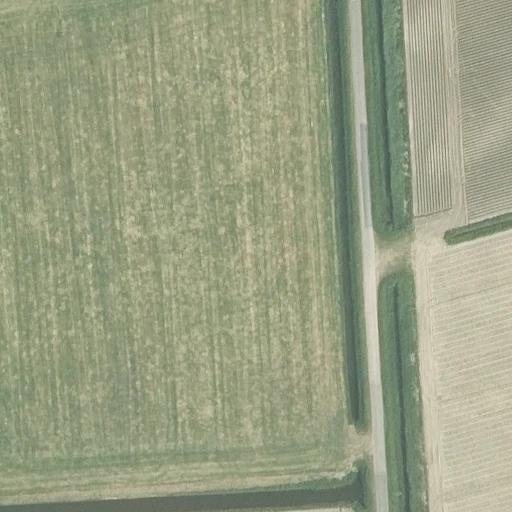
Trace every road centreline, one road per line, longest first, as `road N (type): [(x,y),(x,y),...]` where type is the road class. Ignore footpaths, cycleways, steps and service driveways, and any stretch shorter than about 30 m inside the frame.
road 1 (unclassified): [(380,511),(352,0)]
road 2 (track): [(366,258),(422,240),(410,0)]
